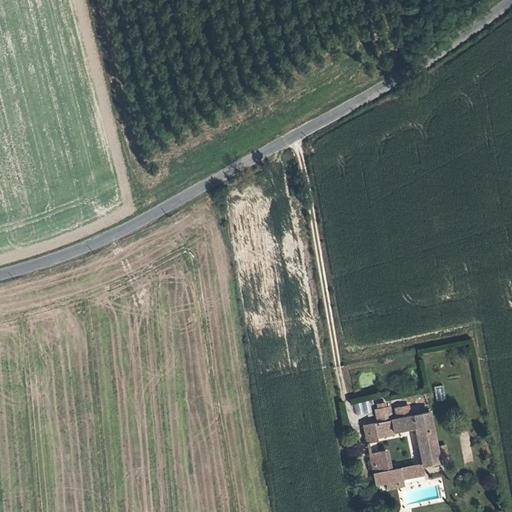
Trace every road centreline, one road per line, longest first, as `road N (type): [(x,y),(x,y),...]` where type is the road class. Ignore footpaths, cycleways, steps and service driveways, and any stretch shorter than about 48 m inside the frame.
road 1 (unclassified): [(0,273),(100,243),(416,70),(511,2)]
road 2 (track): [(295,136),(346,397)]
